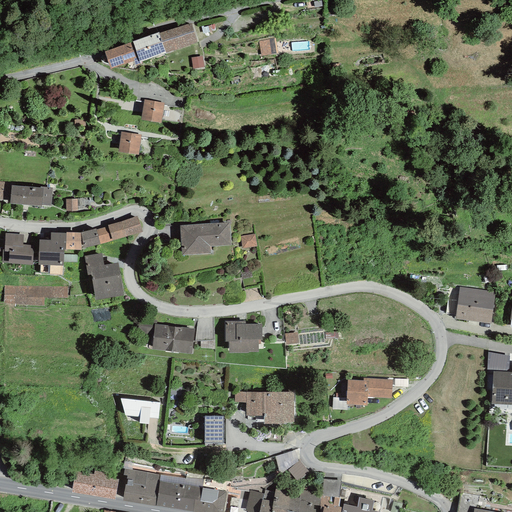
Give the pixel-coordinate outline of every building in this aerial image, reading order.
[(165,53),(196,43),(190,24),(158,33),(165,53)] [(165,53),(158,33),(133,41),(138,59),(139,62),(165,53)] [(274,39),(260,42),(263,54),(276,51),(274,39)] [(104,52),(110,69),(134,61),(135,65),(142,63),(142,62),(139,62),(138,59),(133,41),(104,52)] [(202,55),(191,57),(193,69),(204,67),(202,55)] [(164,103),(144,100),(141,120),(161,123),(164,103)] [(141,135),(121,132),(118,152),(138,155),(141,135)] [(40,187),(11,186),(10,203),(42,206),(42,205),(51,205),(52,188),(40,187)] [(77,199),(65,199),(66,212),(77,212),(77,199)] [(108,227),(112,241),(142,232),(137,216),(107,225),(108,227)] [(229,223),(180,225),(182,255),(210,253),(210,246),(231,245),(229,223)] [(81,232),(83,248),(112,241),(108,227),(96,230),(96,229),(81,232)] [(38,265),(63,266),(63,262),(64,255),(64,250),(66,250),(66,233),(50,232),(50,241),(39,240),(38,265)] [(66,233),(66,250),(81,250),(80,233),(66,232),(66,233)] [(3,250),(2,263),(32,265),(34,246),(22,245),(23,235),(6,234),(5,250),(3,250)] [(255,234),(240,237),(242,249),(257,246),(255,234)] [(91,275),(96,300),(124,295),(117,263),(104,265),(102,254),(84,256),(87,276),(91,275)] [(67,299),(67,287),(5,286),(4,303),(15,303),(15,305),(43,305),(43,298),(67,299)] [(495,291),(460,287),(455,319),(491,324),(495,291)] [(228,342),(229,353),(247,353),(247,352),(258,351),(257,339),(261,339),(261,325),(245,325),(245,322),(225,322),(225,342),(228,342)] [(138,332),(153,334),(154,326),(139,324),(138,332)] [(153,334),(152,349),(191,354),(195,329),(154,324),(154,326),(153,334)] [(297,333),(284,334),(286,345),(298,343),(297,333)] [(488,352),(487,370),(508,371),(509,356),(488,352)] [(493,371),(492,404),(511,405),(511,367),(511,372),(493,371)] [(363,380),(348,380),(347,398),(346,404),(347,404),(367,406),(367,397),(391,399),(392,380),(363,378),(363,380)] [(408,387),(408,380),(395,379),(394,387),(408,387)] [(293,392),(234,392),(234,402),(246,403),(245,416),(263,416),(263,424),(294,424),(293,392)] [(347,410),(347,404),(346,404),(347,398),(333,398),(332,409),(347,410)] [(158,419),(160,402),(120,399),(125,415),(140,417),(139,423),(148,424),(149,418),(158,419)] [(223,416),(205,416),(204,443),(223,443),(223,416)] [(275,457),(280,475),(297,462),(294,451),(275,457)] [(124,469),(132,470),(133,463),(124,461),(123,469),(124,469)] [(299,461),(288,470),(297,481),(309,472),(299,461)] [(159,481),(160,475),(132,470),(124,469),(123,475),(127,476),(122,501),(156,506),(159,481)] [(96,497),(100,472),(94,471),(94,475),(75,471),(71,493),(96,497)] [(100,472),(96,497),(114,500),(118,480),(109,478),(110,473),(100,472)] [(203,488),(203,479),(186,478),(186,479),(160,475),(159,481),(203,488)] [(341,481),(323,479),(322,491),(322,496),(338,498),(341,481)] [(159,481),(156,506),(193,511),(195,500),(200,501),(203,488),(185,485),(159,481)] [(193,511),(195,511),(223,511),(226,492),(218,490),(218,491),(203,488),(200,501),(195,500),(193,511)] [(287,510),(290,496),(291,491),(275,488),(275,493),(264,491),(264,494),(259,511),(284,511),(285,509),(287,510)] [(245,511),(248,511),(259,511),(264,494),(250,490),(245,511)] [(297,511),(319,511),(319,506),(321,496),(322,496),(322,491),(300,490),(299,498),(300,498),(297,511)] [(284,511),(297,511),(300,498),(299,498),(290,496),(287,510),(285,509),(284,511)] [(323,507),(322,511),(341,511),(343,508),(338,507),(339,498),(338,498),(322,496),(321,496),(319,506),(323,507)] [(343,508),(341,511),(378,511),(371,511),(373,501),(359,498),(357,507),(343,504),(343,508)]
